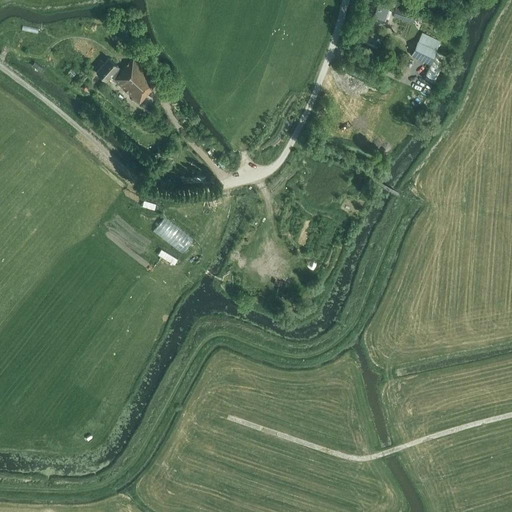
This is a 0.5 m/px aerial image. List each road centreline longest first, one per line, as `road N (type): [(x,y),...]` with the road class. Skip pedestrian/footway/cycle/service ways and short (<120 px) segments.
road 1 (track): [(511,414),(362,458),(228,416)]
road 2 (unclassified): [(344,0),(314,94),(280,161),(254,178),(217,186)]
